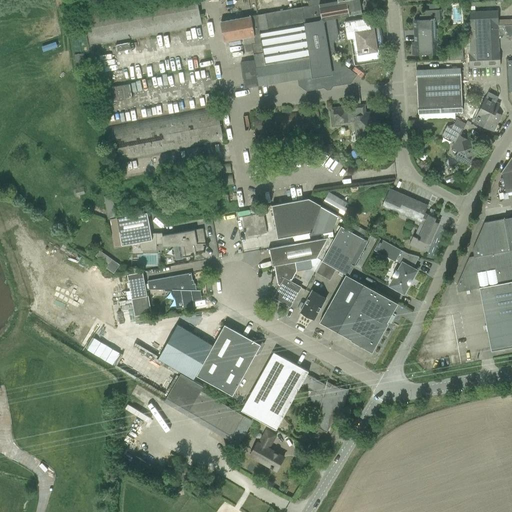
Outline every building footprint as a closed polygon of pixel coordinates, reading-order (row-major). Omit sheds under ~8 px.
[(90,47),(202,26),(197,0),(137,0),(84,10),(90,47)] [(308,5),(302,6),(305,23),(334,18),(335,18),(361,13),(360,8),(361,8),(359,0),(337,0),(326,2),(325,0),(309,0),(307,0),(308,5)] [(273,12),(257,15),(266,64),(310,56),(305,23),(302,6),(281,10),(273,12)] [(415,35),(432,35),(432,29),(435,28),(434,20),(443,19),(443,9),(424,10),(425,14),(419,14),(420,19),(414,20),(415,35)] [(497,11),(467,13),(467,29),(483,28),(497,27),(497,25),(498,25),(497,11)] [(257,15),(220,21),(224,41),(243,38),(246,51),(253,50),(254,60),(240,62),(245,88),(269,84),(266,64),(257,15)] [(310,56),(266,64),(269,84),(297,79),(321,75),(323,87),(334,85),(350,82),(355,75),(355,76),(355,75),(335,60),(332,43),(337,36),(334,18),(305,23),(310,56)] [(367,28),(366,21),(346,24),(348,38),(352,37),(356,63),(381,59),(376,27),(367,28)] [(497,27),(483,28),(484,53),(499,52),(497,27)] [(483,28),(467,29),(469,52),(470,52),(470,53),(484,53),(483,28)] [(432,41),(432,35),(415,35),(415,42),(411,42),(412,55),(440,54),(439,41),(432,41)] [(117,51),(131,48),(129,41),(115,44),(117,51)] [(449,60),(463,60),(463,46),(462,46),(458,46),(458,51),(449,51),(449,60)] [(470,67),(500,66),(499,52),(470,53),(469,53),(470,67)] [(418,114),(462,112),(460,68),(416,69),(418,114)] [(132,97),(129,83),(109,87),(112,101),(132,97)] [(480,109),(475,121),(479,123),(493,130),(495,126),(500,115),(496,112),(499,105),(495,103),(497,97),(489,93),(486,98),(480,109)] [(112,163),(224,142),(217,106),(105,126),(112,163)] [(362,114),(361,106),(332,109),(334,124),(349,123),(349,119),(355,119),(357,138),(380,136),(377,113),(362,114)] [(257,153),(318,147),(314,110),(253,116),(257,153)] [(456,119),(454,123),(454,124),(463,128),(466,124),(456,119)] [(410,126),(410,138),(419,138),(419,128),(424,128),(424,121),(410,121),(410,126)] [(463,128),(454,124),(454,123),(451,128),(447,125),(441,135),(455,142),(452,148),(458,151),(455,157),(469,164),(476,150),(470,147),(473,141),(460,134),(463,128)] [(511,156),(500,173),(501,173),(502,173),(505,193),(511,191),(511,156)] [(385,198),(382,206),(398,213),(399,210),(421,220),(421,221),(424,213),(428,205),(389,189),(385,198)] [(113,203),(103,196),(107,220),(116,218),(113,203)] [(326,197),(322,203),(343,215),(346,209),(326,197)] [(309,199),(271,205),(277,239),(311,232),(312,235),(332,231),(338,215),(321,206),(321,205),(309,199)] [(119,218),(117,218),(119,228),(122,245),(140,242),(139,235),(151,233),(147,213),(144,213),(119,218)] [(267,233),(263,213),(242,217),(244,229),(243,230),(244,232),(245,232),(246,237),(247,236),(247,238),(253,237),(253,235),(267,233)] [(413,236),(409,245),(415,248),(424,252),(428,244),(429,244),(439,223),(434,222),(436,218),(428,215),(421,230),(418,237),(417,238),(413,236)] [(511,217),(484,222),(472,249),(474,256),(469,257),(456,286),(458,292),(479,288),(511,281),(511,217)] [(322,261),(321,261),(322,261),(346,274),(348,276),(354,265),(354,266),(365,247),(368,240),(364,238),(364,239),(341,226),(333,241),(322,261)] [(193,230),(162,236),(164,244),(163,244),(163,245),(173,245),(184,244),(186,257),(190,256),(191,257),(193,257),(193,256),(196,255),(195,250),(202,249),(201,244),(203,244),(203,243),(202,243),(202,241),(201,238),(204,238),(203,229),(193,230)] [(151,233),(139,235),(140,242),(142,251),(157,250),(156,244),(156,233),(151,233)] [(327,238),(268,249),(269,249),(272,266),(274,266),(295,262),(312,259),(307,267),(315,272),(321,261),(322,261),(333,241),(327,238)] [(380,239),(374,250),(395,262),(397,257),(399,259),(398,261),(401,263),(402,263),(398,271),(395,269),(392,276),(394,277),(390,285),(393,287),(395,288),(394,289),(398,291),(399,290),(404,293),(408,285),(409,285),(412,279),(412,278),(416,270),(412,268),(417,257),(419,258),(419,257),(413,255),(407,253),(380,238),(379,239),(380,239)] [(112,259),(108,265),(115,270),(119,264),(112,259)] [(280,286),(274,298),(290,306),(300,287),(289,281),(290,280),(291,280),(297,271),(295,262),(274,266),(278,285),(280,286)] [(147,296),(143,272),(127,274),(135,316),(151,313),(148,296),(147,296)] [(192,284),(191,280),(192,280),(191,273),(147,281),(149,290),(164,290),(164,291),(170,291),(171,294),(172,297),(174,298),(176,309),(183,307),(194,305),(193,300),(200,298),(199,291),(200,291),(200,290),(196,290),(195,284),(192,284)] [(363,284),(348,276),(346,274),(320,320),(321,320),(319,322),(326,326),(337,332),(363,284)] [(511,281),(479,288),(488,333),(492,350),(511,346),(511,281)] [(363,284),(337,332),(351,340),(352,339),(355,341),(354,342),(366,348),(368,345),(371,344),(374,346),(398,304),(380,294),(363,284)] [(312,291),(300,312),(303,314),(303,315),(310,319),(310,317),(314,319),(325,298),(312,291)] [(181,321),(162,356),(196,376),(216,340),(181,321)] [(214,386),(242,335),(224,325),(216,340),(196,376),(214,386)] [(119,366),(131,336),(115,330),(111,340),(114,342),(106,361),(119,366)] [(251,340),(242,335),(214,386),(232,395),(255,354),(257,355),(258,355),(263,346),(260,345),(262,342),(253,337),(252,338),(251,340)] [(241,410),(276,430),(299,388),(306,376),(308,371),(273,352),(249,396),(241,410)] [(232,436),(244,415),(200,389),(202,386),(179,373),(165,397),(232,436)] [(309,377),(306,376),(299,388),(316,393),(315,394),(315,395),(316,396),(316,397),(316,398),(317,399),(317,400),(318,400),(319,401),(320,401),(321,402),(315,426),(327,433),(341,406),(343,407),(347,391),(340,389),(332,384),(330,387),(326,385),(310,376),(309,377)] [(259,444),(257,443),(250,455),(271,466),(270,467),(272,468),(273,468),(277,470),(283,458),(267,449),(275,436),(266,431),(259,444)] [(177,463),(172,471),(191,483),(196,474),(177,463)] [(165,469),(159,478),(163,481),(169,471),(165,469)]
